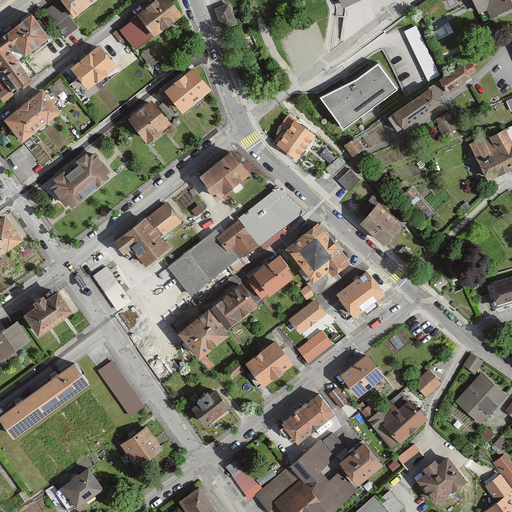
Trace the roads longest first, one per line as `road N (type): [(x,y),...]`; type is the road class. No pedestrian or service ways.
road 1 (residential): [(418,294),(204,463)]
road 2 (residential): [(13,196),(209,49)]
road 3 (residential): [(65,265),(240,129)]
road 4 (residential): [(240,129),(408,0)]
road 5 (residential): [(150,0),(0,109)]
road 6 (residential): [(106,323),(204,463)]
road 7 (residential): [(322,208),(205,302)]
road 8 (residential): [(106,323),(0,400)]
road 9 (residential): [(322,208),(418,294)]
road 10 (residential): [(418,294),(511,370)]
